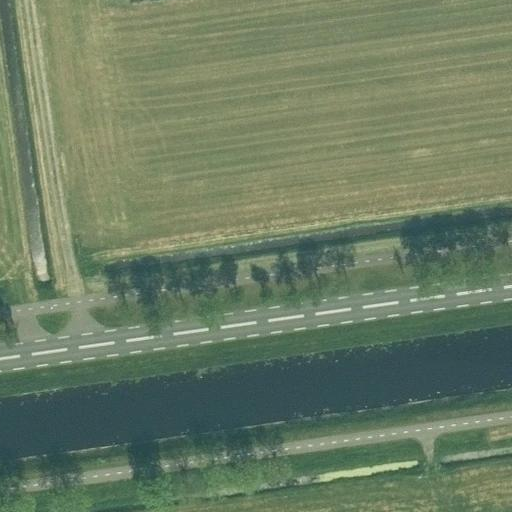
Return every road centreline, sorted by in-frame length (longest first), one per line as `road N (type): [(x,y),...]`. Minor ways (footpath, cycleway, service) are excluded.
road 1 (unclassified): [(0,487),(511,414)]
road 2 (primary): [(0,354),(511,284)]
road 3 (track): [(24,0),(84,342)]
